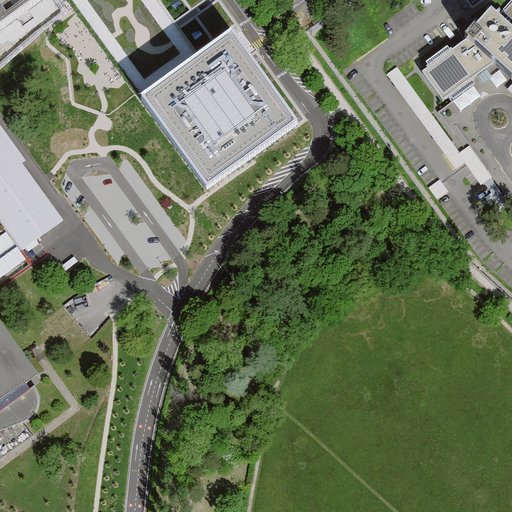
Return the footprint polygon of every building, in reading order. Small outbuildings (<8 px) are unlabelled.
[(0,0),(0,31),(43,0),(0,0)] [(241,29),(220,0),(71,0),(206,192),(299,125),(234,34),(241,29)] [(466,0),(472,8),(483,0),(466,0)] [(425,72),(447,103),(499,67),(511,78),(511,32),(493,15),(469,41),(459,48),(425,72)] [(398,69),(387,77),(456,172),(465,165),(481,187),(492,179),(469,148),(460,155),(398,69)] [(56,251),(69,241),(18,170),(5,180),(56,251)] [(33,228),(0,184),(0,208),(21,237),(33,228)] [(0,404),(39,376),(0,322),(0,404)]
